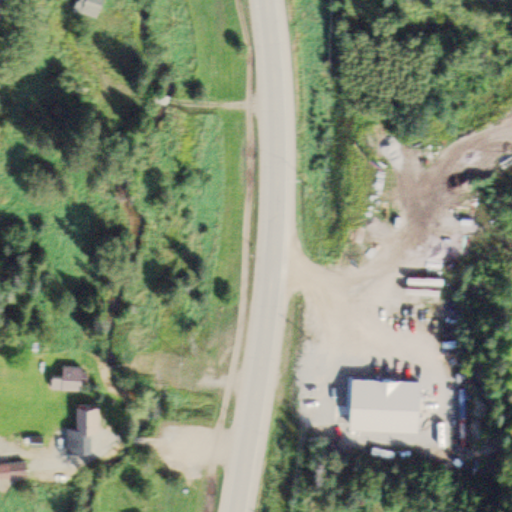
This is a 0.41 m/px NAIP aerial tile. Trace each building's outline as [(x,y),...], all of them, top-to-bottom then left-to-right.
[(107,3),(101,0),(78,0),(73,10),(95,24),(107,3)] [(84,392),(84,369),(64,369),(64,379),(53,379),(53,392),(84,392)] [(421,434),(423,402),(356,399),(355,431),(421,434)] [(79,431),(68,431),(68,455),(93,455),(93,433),(102,433),(102,408),(79,408),(79,431)] [(30,464),(9,465),(10,479),(31,478),(30,464)]
